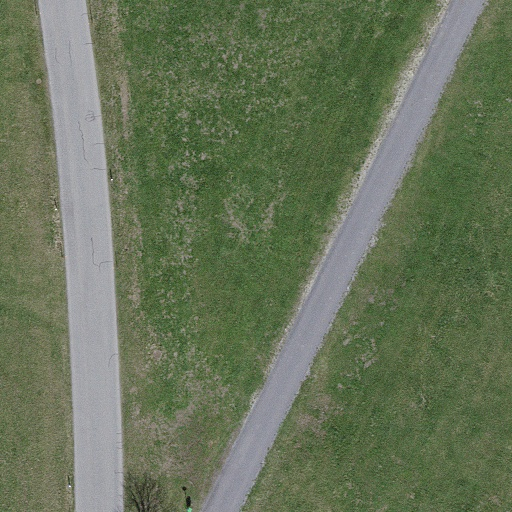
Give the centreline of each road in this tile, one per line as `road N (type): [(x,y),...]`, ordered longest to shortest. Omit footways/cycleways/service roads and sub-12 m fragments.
road 1 (track): [(474,0),(224,511)]
road 2 (tertiary): [(102,511),(89,163),(65,0)]
